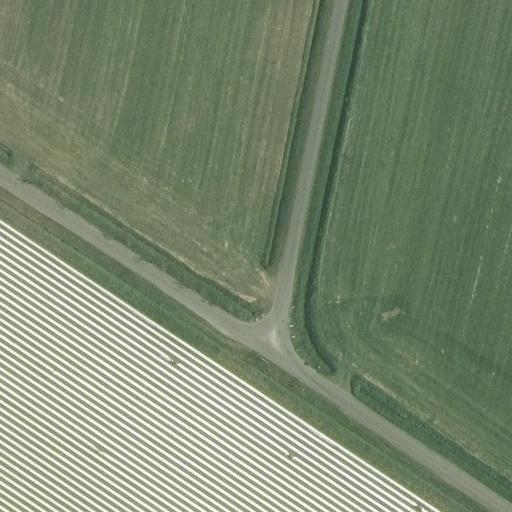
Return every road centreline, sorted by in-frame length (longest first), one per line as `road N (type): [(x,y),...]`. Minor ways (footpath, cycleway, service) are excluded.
road 1 (unclassified): [(270,355),(345,0)]
road 2 (unclassified): [(0,178),(270,355)]
road 3 (unclassified): [(502,511),(270,355)]
